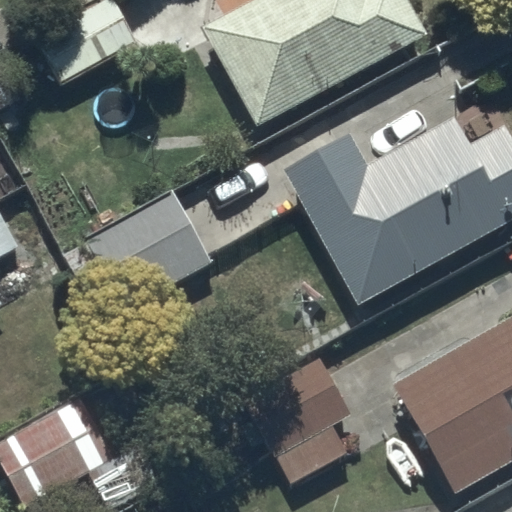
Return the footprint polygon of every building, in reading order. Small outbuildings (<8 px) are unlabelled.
[(91,0),(29,34),(55,81),(131,40),(109,0),(91,0)] [(245,0),(199,27),(255,126),(422,30),(405,0),(245,0)] [(346,130),(280,165),(352,301),(511,216),(511,140),(502,122),(464,143),(450,116),(363,162),(346,130)] [(169,190),(83,239),(60,252),(99,322),(209,260),(169,190)] [(0,215),(0,254),(15,246),(0,215)] [(511,311),(388,379),(448,489),(511,454),(511,311)] [(317,357),(240,398),(286,483),(344,452),(328,423),(347,413),(317,357)] [(82,391),(0,436),(0,461),(28,511),(121,460),(82,391)]
